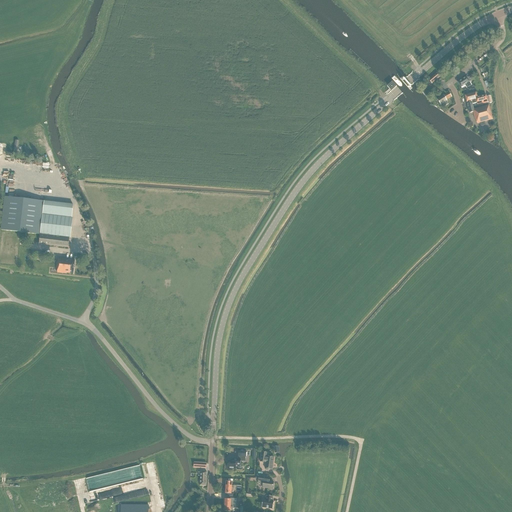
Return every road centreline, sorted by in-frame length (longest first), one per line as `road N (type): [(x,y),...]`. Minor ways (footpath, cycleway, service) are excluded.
road 1 (tertiary): [(209,511),(216,353),(237,284),(317,165),(450,46),(497,15)]
road 2 (track): [(346,511),(357,439),(212,437)]
road 3 (residential): [(462,117),(449,83),(502,38),(497,15)]
road 4 (track): [(421,71),(409,55),(414,30),(395,11),(342,0)]
